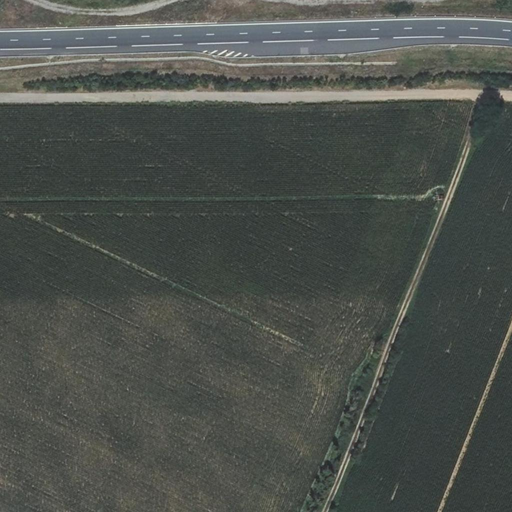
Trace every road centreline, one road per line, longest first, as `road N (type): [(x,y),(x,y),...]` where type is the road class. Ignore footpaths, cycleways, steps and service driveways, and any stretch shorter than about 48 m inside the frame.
road 1 (track): [(511,98),(426,90),(0,95)]
road 2 (motorway): [(0,40),(511,31)]
road 3 (track): [(490,96),(326,511)]
road 4 (track): [(163,0),(94,13),(33,0)]
